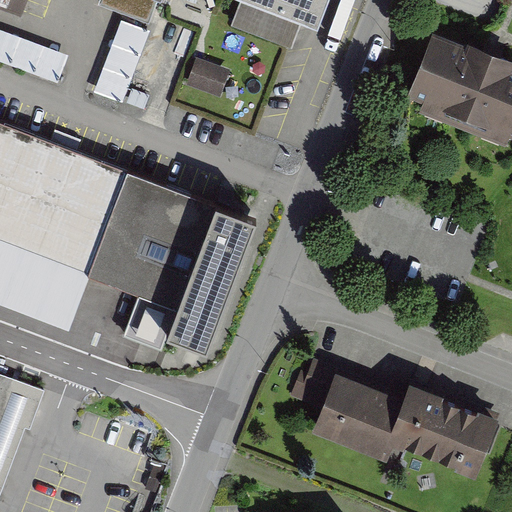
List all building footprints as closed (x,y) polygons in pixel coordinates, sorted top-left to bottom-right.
[(337,0),(0,0),(0,3),(37,17),(42,0),(168,0),(169,0),(168,0),(239,0),(326,31),(337,0)] [(94,91),(123,102),(151,30),(122,19),(94,91)] [(0,60),(58,83),(69,52),(0,26),(0,60)] [(511,65),(486,56),(436,36),(412,96),(511,135),(511,65)] [(224,97),(232,69),(198,59),(189,87),(224,97)] [(169,324),(209,339),(259,210),(216,193),(214,199),(0,116),(0,235),(136,288),(120,330),(161,346),(169,324)] [(412,403),(309,362),(294,401),(319,412),(311,431),(389,463),(396,446),(479,479),(502,421),(418,388),(412,403)]
